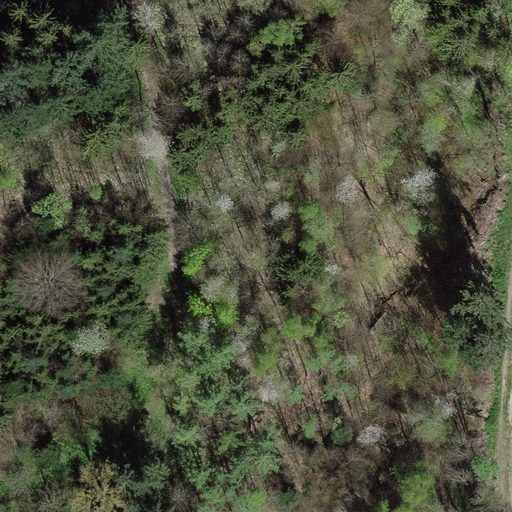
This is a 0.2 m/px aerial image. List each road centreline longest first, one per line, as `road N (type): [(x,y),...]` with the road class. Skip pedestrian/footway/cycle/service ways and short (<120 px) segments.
road 1 (track): [(0,500),(84,470),(153,395),(177,325),(167,221)]
road 2 (track): [(167,221),(137,0)]
road 3 (track): [(511,356),(501,511)]
